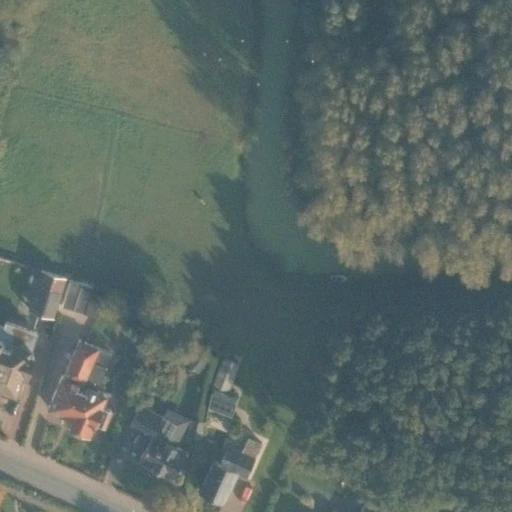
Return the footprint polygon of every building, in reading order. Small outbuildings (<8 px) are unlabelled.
[(28,307),(54,315),(66,276),(40,268),(28,307)] [(69,278),(62,304),(84,311),(92,285),(69,278)] [(151,312),(147,300),(133,304),(137,317),(151,312)] [(29,352),(36,330),(5,319),(3,324),(0,323),(0,385),(15,391),(22,371),(27,372),(33,353),(29,352)] [(104,424),(111,408),(101,404),(106,391),(96,387),(111,351),(78,337),(63,373),(61,373),(48,405),(73,415),(70,423),(89,431),(94,420),(104,424)] [(208,405),(231,413),(238,395),(228,390),(239,360),(223,354),(211,384),(212,384),(208,405)] [(132,441),(144,447),(139,458),(173,476),(187,450),(166,439),(175,422),(139,403),(128,424),(139,430),(132,441)] [(191,417),(187,436),(201,439),(204,420),(191,417)] [(245,477),(261,441),(248,435),(242,450),(228,444),(220,461),(214,458),(200,488),(223,498),(234,472),(245,477)] [(359,511),(386,511),(388,509),(365,498),(359,511)]
